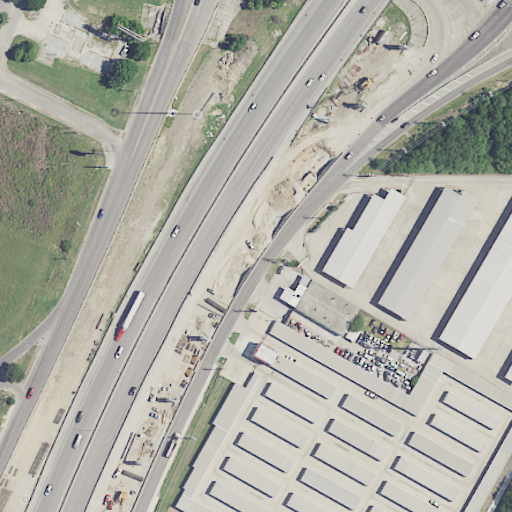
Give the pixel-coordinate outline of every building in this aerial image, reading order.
[(475,197),(461,190),(458,195),(441,185),(377,304),(408,321),(475,197)] [(370,193),(351,231),(343,227),(320,272),(353,289),(401,195),(387,188),(382,199),(370,193)] [(511,292),(511,194),(442,343),(480,361),(511,292)] [(359,306),(301,275),(293,291),(284,286),(277,300),(343,336),(359,306)] [(511,394),(430,354),(411,392),(273,324),(266,338),(420,413),(439,374),(511,409),(511,394)] [(250,357),(329,398),(336,385),(257,344),(250,357)] [(322,410),(270,383),(263,396),(315,423),(322,410)] [(499,419),(447,391),(441,402),(493,430),(499,419)] [(403,423),(347,394),(340,407),(396,437),(403,423)] [(249,421),(301,448),(308,435),(256,407),(249,421)] [(429,425),(480,452),(486,441),(434,414),(429,425)] [(388,449),(334,418),(327,431),(381,461),(388,449)] [(294,460),(243,432),(236,445),(287,473),(294,460)] [(406,447),(468,475),(474,462),(412,433),(406,447)] [(374,474),(320,443),(313,455),(367,487),(374,474)] [(280,485),(230,456),(223,469),(273,498),(280,485)] [(453,501),(460,489),(400,456),(393,469),(453,501)] [(353,511),(360,498),(306,467),(299,480),(353,511)] [(240,511),(265,511),(267,510),(216,480),(208,493),(240,511)] [(378,497),(412,511),(445,511),(447,510),(384,483),(378,497)]
